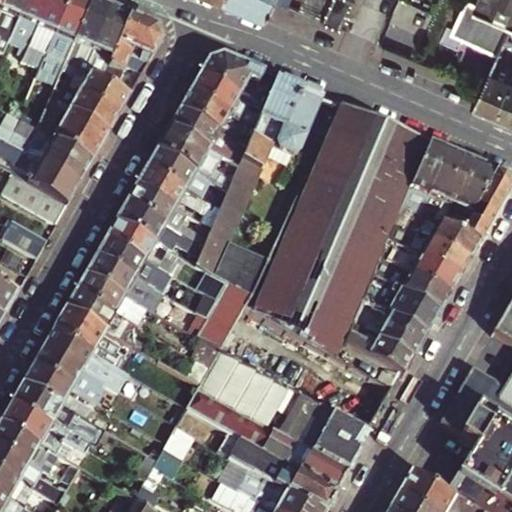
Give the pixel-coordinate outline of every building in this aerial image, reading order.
[(10,41),(12,37),(29,0),(6,0),(0,15),(0,17),(8,20),(1,36),(10,41)] [(29,0),(12,37),(31,45),(51,0),(29,0)] [(51,0),(31,45),(49,54),(73,0),(51,0)] [(68,62),(74,49),(93,7),(76,0),(73,0),(49,54),(68,62)] [(231,0),(268,16),(274,2),(274,0),(231,0)] [(354,0),(353,0),(331,0),(322,22),(341,31),(354,0)] [(511,25),(511,0),(466,0),(453,30),(499,51),(510,30),(511,25)] [(74,49),(93,57),(111,15),(93,7),(74,49)] [(79,71),(76,76),(101,87),(130,23),(111,15),(93,57),(85,74),(79,71)] [(130,23),(101,87),(129,103),(143,78),(127,68),(134,54),(151,65),(160,47),(156,34),(130,23)] [(474,103),(497,113),(511,77),(511,70),(505,67),(511,52),(511,31),(510,30),(499,51),(481,90),(474,103)] [(207,67),(199,81),(239,103),(263,117),(276,85),(222,63),(207,67)] [(76,76),(58,86),(118,121),(129,103),(101,87),(76,76)] [(511,77),(497,113),(511,119),(511,77)] [(199,81),(189,98),(229,121),(239,103),(199,81)] [(320,104),(276,85),(263,117),(256,137),(248,155),(240,176),(235,190),(230,200),(223,219),(219,229),(202,277),(220,288),(222,286),(251,301),(258,305),(272,272),(233,256),(269,157),(294,167),(320,104)] [(58,86),(49,104),(68,115),(108,137),(118,121),(58,86)] [(189,98),(179,116),(248,155),(256,137),(229,121),(189,98)] [(333,366),(342,348),(350,330),(360,306),(371,280),(380,262),(387,243),(396,226),(404,205),(406,200),(412,187),(428,151),(338,113),(272,272),(258,305),(254,319),(333,366)] [(44,116),(36,135),(92,167),(108,137),(68,115),(62,127),(44,116)] [(179,116),(169,133),(224,167),(240,176),(248,155),(179,116)] [(0,130),(0,143),(79,189),(92,167),(36,135),(7,119),(0,130)] [(169,133),(156,157),(195,179),(230,200),(235,190),(217,179),(224,167),(169,133)] [(0,173),(10,180),(67,212),(79,189),(0,143),(0,173)] [(406,200),(404,205),(422,215),(447,158),(428,151),(412,187),(419,190),(413,203),(406,200)] [(156,157),(145,174),(185,197),(195,179),(156,157)] [(422,215),(431,220),(433,215),(441,218),(446,205),(464,166),(447,158),(422,215)] [(453,209),(445,228),(452,232),(479,172),(464,166),(446,205),(453,209)] [(479,172),(452,232),(462,238),(495,179),(479,172)] [(145,174),(135,191),(174,214),(180,205),(219,229),(223,219),(185,197),(145,174)] [(495,179),(462,238),(479,248),(508,197),(505,183),(495,179)] [(1,198),(55,229),(67,212),(10,180),(1,198)] [(135,191),(126,208),(177,237),(183,226),(186,229),(189,222),(174,214),(135,191)] [(404,205),(396,226),(468,268),(479,248),(462,238),(452,232),(445,228),(431,220),(422,215),(404,205)] [(126,208),(115,226),(169,258),(180,240),(177,237),(126,208)] [(115,226),(105,244),(157,274),(165,278),(174,261),(169,258),(115,226)] [(387,243),(400,251),(457,286),(468,268),(396,226),(387,243)] [(10,230),(2,245),(36,264),(44,250),(10,230)] [(105,244),(95,261),(134,284),(147,291),(157,274),(105,244)] [(400,251),(390,268),(449,303),(457,286),(400,251)] [(95,261),(85,279),(142,312),(149,299),(131,288),(134,284),(95,261)] [(380,262),(371,280),(438,319),(449,303),(390,268),(380,262)] [(202,277),(192,294),(212,306),(220,288),(202,277)] [(85,279),(74,296),(135,331),(138,333),(147,316),(142,312),(85,279)] [(388,323),(377,346),(411,365),(438,319),(371,280),(360,306),(388,323)] [(0,283),(0,290),(16,299),(19,294),(0,283)] [(195,342),(218,358),(251,301),(222,286),(220,288),(212,306),(195,342)] [(0,320),(3,322),(16,299),(0,290),(0,320)] [(74,296),(65,313),(105,336),(139,355),(142,350),(129,342),(135,331),(74,296)] [(511,302),(491,337),(511,350),(511,302)] [(64,316),(62,318),(101,341),(103,338),(105,336),(65,313),(64,316)] [(62,318),(52,337),(119,374),(124,365),(128,357),(101,341),(62,318)] [(350,330),(342,348),(401,383),(411,365),(377,346),(372,352),(358,343),(362,337),(350,330)] [(52,337),(42,353),(97,386),(109,391),(113,384),(119,374),(52,337)] [(42,353),(32,372),(71,394),(91,406),(98,410),(100,408),(104,401),(106,397),(95,390),(97,386),(42,353)] [(199,390),(197,395),(266,434),(276,417),(286,423),(276,440),(346,479),(358,459),(354,456),(363,440),(218,358),(209,373),(199,390)] [(199,367),(188,384),(199,390),(209,373),(199,367)] [(32,372),(22,389),(77,420),(82,410),(67,401),(71,394),(32,372)] [(473,450),(444,497),(468,511),(511,511),(511,409),(503,398),(495,390),(491,387),(470,374),(439,428),(459,441),(473,450)] [(511,383),(503,398),(511,409),(511,383)] [(22,389),(11,408),(87,452),(99,433),(89,427),(77,420),(22,389)] [(185,414),(238,444),(334,499),(346,479),(276,440),(266,434),(197,395),(189,407),(185,414)] [(11,408),(0,427),(0,428),(43,454),(54,460),(59,453),(80,466),(87,452),(11,408)] [(0,428),(0,452),(33,471),(43,454),(0,428)] [(204,450),(174,433),(166,446),(161,455),(191,472),(204,450)] [(227,462),(238,469),(313,511),(327,511),(334,499),(238,444),(227,462)] [(0,452),(0,475),(22,488),(33,471),(0,452)] [(145,459),(134,479),(144,485),(155,465),(145,459)] [(65,466),(55,484),(65,490),(75,472),(65,466)] [(313,511),(238,469),(225,491),(262,511),(313,511)] [(0,475),(0,498),(17,508),(27,491),(22,488),(0,475)] [(411,476),(398,499),(419,511),(468,511),(444,497),(411,476)] [(45,502),(55,507),(65,490),(55,484),(45,502)] [(262,511),(225,491),(217,486),(207,504),(220,511),(262,511)] [(0,498),(0,511),(24,511),(17,508),(0,498)] [(419,511),(398,499),(390,511),(419,511)] [(45,502),(39,511),(52,511),(55,507),(45,502)]
